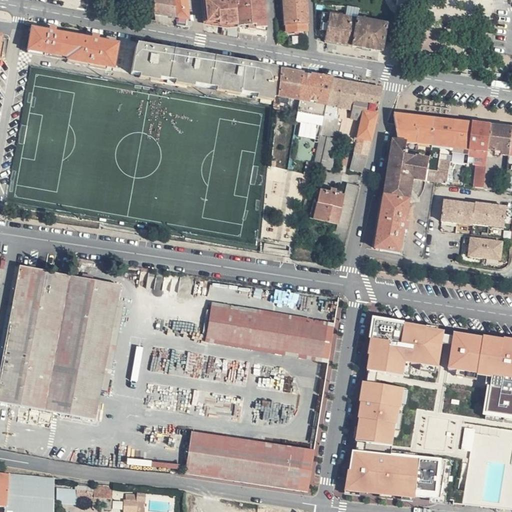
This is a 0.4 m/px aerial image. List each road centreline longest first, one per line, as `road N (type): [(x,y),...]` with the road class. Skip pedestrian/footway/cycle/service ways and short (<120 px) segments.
road 1 (unknown): [(134,335),(294,364),(309,397),(299,421),(276,429),(120,406)]
road 2 (unclassified): [(353,286),(0,233)]
road 3 (unclassified): [(0,457),(324,506)]
road 4 (residential): [(353,286),(324,506)]
road 5 (residential): [(353,286),(396,73)]
road 6 (residential): [(0,2),(198,39)]
road 7 (residential): [(198,39),(396,73)]
road 8 (residential): [(511,314),(353,286)]
